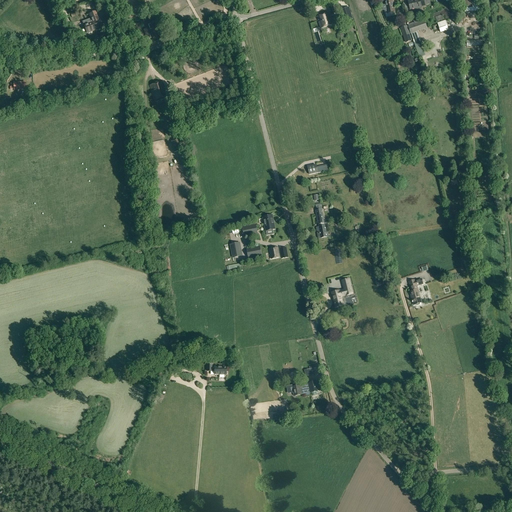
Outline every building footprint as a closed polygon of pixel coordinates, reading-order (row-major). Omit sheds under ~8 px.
[(385,0),(386,8),(384,9),(385,14),(387,13),(388,14),(394,12),(391,0),(385,0)] [(416,0),(408,2),(410,9),(415,8),(415,10),(421,8),(421,7),(425,6),(425,4),(428,3),(427,0),(416,0)] [(349,7),(343,9),(346,21),(352,19),(349,7)] [(93,23),(84,26),(87,33),(102,27),(100,20),(99,20),(95,12),(89,14),(93,23)] [(332,25),(331,22),(339,19),(338,14),(329,17),(328,13),(317,16),(321,29),(332,25)] [(424,21),(408,27),(411,34),(427,28),(424,21)] [(148,25),(150,29),(148,29),(148,28),(143,30),(146,40),(151,38),(149,31),(150,30),(154,42),(160,40),(155,26),(156,25),(155,23),(154,23),(154,22),(148,25)] [(161,81),(150,85),(152,92),(154,100),(166,96),(161,81)] [(13,83),(11,84),(11,89),(14,89),(14,90),(26,89),(25,82),(13,83)] [(171,142),(173,152),(180,151),(182,159),(184,159),(182,150),(179,139),(171,142)] [(316,163),(307,166),(309,174),(318,172),(316,163)] [(318,224),(320,224),(324,223),(322,209),(316,210),(315,210),(318,224)] [(268,216),(263,217),(265,231),(266,231),(267,235),(274,234),(273,229),(275,229),(272,215),(271,215),(270,215),(269,215),(268,216)] [(320,224),(320,227),(316,228),(318,238),(328,237),(326,226),(325,227),(324,223),(320,224)] [(257,234),(255,225),(243,227),(244,237),(257,234)] [(229,244),(232,258),(242,256),(239,242),(229,244)] [(246,248),(248,258),(261,256),(259,245),(246,248)] [(280,257),(278,248),(269,249),(271,259),(280,257)] [(339,291),(332,293),(335,307),(343,305),(341,296),(346,295),(352,294),(349,279),(342,281),(344,290),(340,291),(339,291)] [(415,305),(417,306),(419,305),(420,304),(419,304),(421,303),(418,294),(419,294),(416,287),(423,285),(421,279),(415,281),(414,280),(408,282),(411,292),(409,292),(414,305),(415,305)] [(182,366),(182,368),(193,368),(192,356),(181,357),(181,360),(178,361),(179,366),(182,366)] [(304,370),(305,376),(314,375),(313,371),(319,370),(318,364),(311,366),(312,368),(304,370)] [(228,367),(225,367),(214,367),(211,367),(211,365),(207,365),(207,371),(211,371),(211,370),(214,370),(214,374),(219,374),(219,378),(226,378),(226,374),(228,374),(228,367)] [(311,393),(311,392),(312,396),(318,394),(318,391),(321,390),(319,383),(317,384),(317,381),(308,382),(311,393)] [(295,396),(301,395),(305,394),(305,396),(310,395),(308,384),(299,386),(299,385),(293,387),(295,396)] [(289,410),(278,412),(279,420),(290,418),(289,410)]
